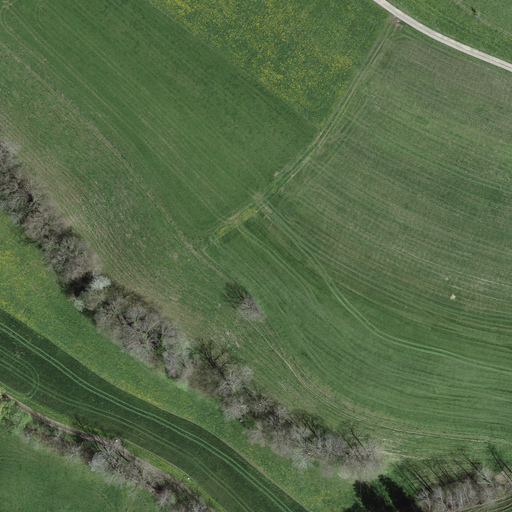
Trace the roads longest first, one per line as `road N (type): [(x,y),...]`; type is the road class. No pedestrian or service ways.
road 1 (track): [(0,396),(188,491)]
road 2 (track): [(378,0),(511,68)]
